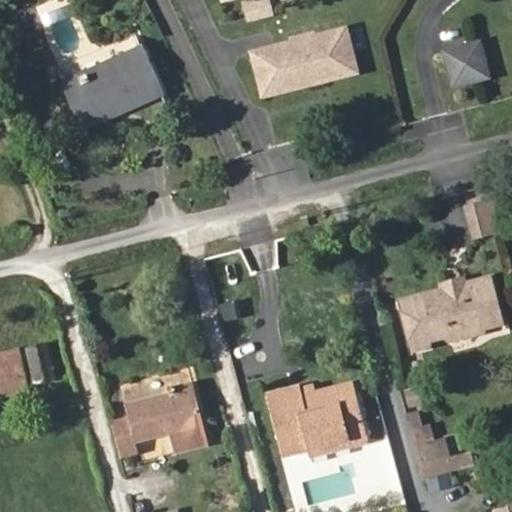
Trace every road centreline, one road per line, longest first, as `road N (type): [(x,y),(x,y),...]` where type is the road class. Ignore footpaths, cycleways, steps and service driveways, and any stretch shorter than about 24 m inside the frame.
road 1 (residential): [(0,271),(511,139)]
road 2 (unknown): [(335,185),(420,497)]
road 3 (unknown): [(189,222),(266,511)]
road 4 (unknown): [(47,259),(117,511)]
road 5 (unknown): [(47,259),(0,130)]
